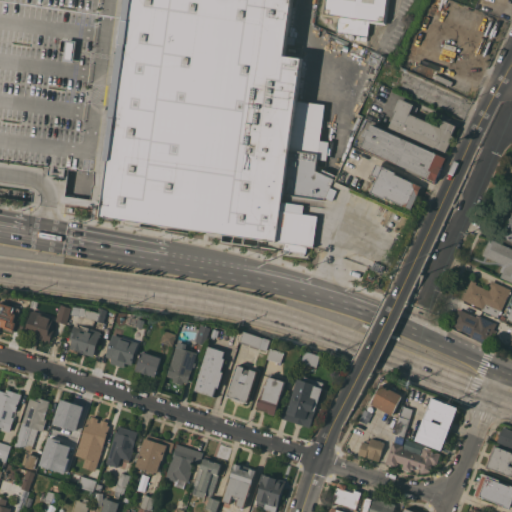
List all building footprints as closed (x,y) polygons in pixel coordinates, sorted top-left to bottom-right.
[(0,0),(292,0),(285,55),(303,58),(297,100),(325,104),(320,140),(329,141),(326,160),(317,158),(315,170),(334,179),(324,199),(283,193),(282,201),(304,205),(303,213),(318,216),(314,247),(307,246),(306,253),(283,250),(284,243),(100,216),(106,174),(0,157),(0,0)] [(324,0),(389,0),(386,24),(370,21),(368,36),(337,31),(339,17),(322,15),(324,0)] [(453,81),(451,86),(435,78),(438,74),(453,81)] [(390,126),(397,111),(395,111),(401,98),(415,104),(411,113),(441,127),(444,119),(457,125),(452,134),(454,135),(447,152),(390,126)] [(446,157),(436,180),(363,147),(368,137),(365,136),(368,129),(371,130),(373,124),(446,157)] [(385,196),(385,198),(372,192),(376,182),(374,180),(376,176),(373,174),(378,163),(396,172),(396,173),(422,186),(412,209),(385,196)] [(511,242),(505,239),(505,238),(502,237),(506,227),(509,218),(510,219),(511,215),(511,242)] [(511,248),(511,281),(500,276),(502,272),(500,271),(503,264),(483,254),(490,238),(511,248)] [(501,310),(502,311),(501,314),(499,313),(498,316),(482,309),(482,307),(474,303),(473,304),(471,303),(472,302),(463,298),(472,279),(477,282),(476,284),(490,290),(491,286),(489,285),(492,280),(511,289),(501,310)] [(4,329),(5,327),(0,325),(2,321),(0,320),(0,304),(1,302),(2,302),(2,300),(9,302),(8,304),(15,306),(14,306),(22,308),(20,314),(17,314),(15,321),(17,322),(14,332),(4,329)] [(62,304),(73,307),(68,324),(57,320),(62,304)] [(105,322),(82,314),(81,316),(73,313),(75,306),(83,307),(99,312),(101,307),(109,310),(105,322)] [(476,316),(477,315),(479,316),(480,315),(497,323),(494,329),(496,330),(495,333),(493,332),(488,344),(471,336),(472,334),(451,325),(455,318),(453,317),(455,313),(457,313),(459,309),(476,316)] [(55,317),(51,328),(55,329),(50,342),(25,333),(33,310),(34,311),(35,310),(55,317)] [(119,311),(125,313),(125,314),(131,316),(130,320),(124,319),(123,319),(117,317),(119,311)] [(202,324),(212,327),(207,345),(196,341),(202,324)] [(94,356),(80,351),(71,347),(74,339),(71,338),(75,325),(83,328),(84,326),(102,332),(94,356)] [(218,337),(216,336),(215,339),(211,337),(215,328),(220,330),(218,337)] [(162,342),(166,330),(177,333),(173,345),(162,342)] [(241,341),(245,331),(264,337),(271,339),(267,350),(241,341)] [(140,342),(132,364),(126,362),(124,367),(111,363),(112,358),(107,356),(114,334),(140,342)] [(188,382),(184,381),(183,384),(173,381),(174,378),(168,376),(175,353),(173,352),(175,346),(177,347),(177,345),(178,346),(179,343),(183,344),(183,347),(198,352),(188,382)] [(209,346),(226,351),(224,357),(226,358),(222,371),(224,371),(219,388),(217,387),(214,395),(196,389),(209,346)] [(271,348),(285,352),(281,363),(268,358),(271,348)] [(306,350),(321,355),(317,366),(303,361),(306,350)] [(163,357),(156,377),(136,370),(143,351),(163,357)] [(248,403),(227,396),(228,393),(228,394),(238,364),(246,367),(245,368),(250,370),(251,369),(258,371),(248,403)] [(275,414),(258,409),(265,384),(267,385),(271,373),(273,374),(272,377),(286,381),(275,414)] [(324,382),(310,426),(281,417),(284,408),(289,409),(298,377),(304,379),(305,376),(324,382)] [(393,414),(392,414),(371,403),(372,402),(381,384),(381,385),(382,384),(403,395),(402,396),(403,396),(393,414)] [(0,390),(6,392),(7,389),(22,394),(16,409),(19,410),(16,420),(14,419),(10,432),(2,429),(2,427),(0,426),(0,390)] [(31,450),(15,445),(30,398),(36,400),(37,397),(50,401),(44,418),(47,419),(43,431),(38,429),(31,450)] [(433,397),(459,407),(442,450),(416,439),(433,397)] [(368,426),(359,420),(368,403),(378,408),(368,426)] [(58,443),(55,453),(45,450),(49,440),(48,440),(59,405),(78,411),(72,428),(74,429),(71,437),(69,436),(68,438),(61,436),(58,443)] [(405,436),(395,432),(403,406),(413,409),(405,436)] [(95,471),(83,466),(86,458),(76,455),(88,418),(90,419),(92,416),(99,418),(98,421),(100,422),(101,419),(109,421),(108,425),(110,425),(95,471)] [(118,425),(138,432),(133,449),(134,449),(130,460),(129,462),(124,461),(124,458),(121,457),(118,467),(106,463),(118,425)] [(500,434),(499,434),(500,430),(502,431),(503,426),(511,429),(511,447),(497,442),(500,434)] [(171,452),(166,450),(163,460),(162,460),(158,473),(154,472),(154,473),(149,472),(148,473),(146,472),(146,470),(137,468),(138,466),(136,465),(146,437),(147,438),(148,434),(175,442),(171,452)] [(379,461),(368,457),(368,455),(367,454),(366,457),(358,454),(363,441),(370,443),(371,437),(385,442),(379,461)] [(437,464),(436,465),(433,464),(432,467),(432,471),(421,472),(420,468),(416,467),(415,469),(413,469),(412,472),(402,469),(404,463),(398,461),(398,462),(399,463),(398,465),(397,464),(396,467),(386,463),(393,441),(404,445),(407,439),(424,445),(423,447),(441,453),(437,464)] [(6,462),(0,460),(0,441),(11,445),(6,462)] [(194,461),(191,470),(192,470),(188,482),(178,478),(177,481),(166,477),(177,443),(204,452),(200,463),(194,461)] [(511,475),(492,468),(491,469),(486,467),(495,444),(500,446),(500,447),(511,451),(511,461),(510,465),(511,465),(511,475)] [(23,463),(26,452),(39,456),(35,468),(23,463)] [(211,494),(210,496),(206,494),(205,497),(193,493),(194,488),(195,488),(196,485),(194,485),(203,459),(205,460),(205,458),(222,463),(218,473),(220,474),(213,494),(211,494)] [(67,476),(54,472),(58,459),(71,463),(67,476)] [(237,505),(239,499),(233,497),(231,503),(223,500),(236,463),(257,470),(244,508),(237,505)] [(35,472),(29,491),(21,488),(27,470),(35,472)] [(131,475),(127,487),(126,487),(124,493),(115,490),(117,484),(121,472),(131,475)] [(276,511),(257,506),(259,500),(257,499),(262,484),(259,483),(263,473),(273,477),(274,476),(286,480),(276,511)] [(511,502),(510,508),(503,506),(504,505),(480,495),(480,496),(476,495),(484,474),(488,476),(487,477),(511,486),(511,485),(511,502)] [(94,491),(77,486),(80,475),(97,480),(94,491)] [(349,507),(349,506),(342,504),(333,502),(338,487),(340,487),(342,483),(347,485),(346,489),(354,492),(354,489),(362,492),(356,509),(349,507)] [(56,505),(45,501),(48,490),(60,494),(56,505)] [(101,508),(95,505),(99,493),(106,495),(105,497),(104,501),(101,508)] [(156,498),(152,510),(142,507),(142,506),(141,505),(144,495),(145,496),(146,494),(156,498)] [(210,511),(211,509),(206,507),(210,497),(211,497),(211,495),(221,498),(220,500),(221,500),(216,511),(210,511)] [(120,503),(116,511),(102,511),(106,502),(104,501),(105,497),(120,503)] [(372,499),(366,511),(363,511),(361,511),(366,497),(372,499)] [(393,511),(370,511),(375,497),(396,504),(393,511)] [(83,501),(84,498),(89,499),(87,503),(90,504),(87,511),(75,511),(73,511),(77,499),(83,501)]
